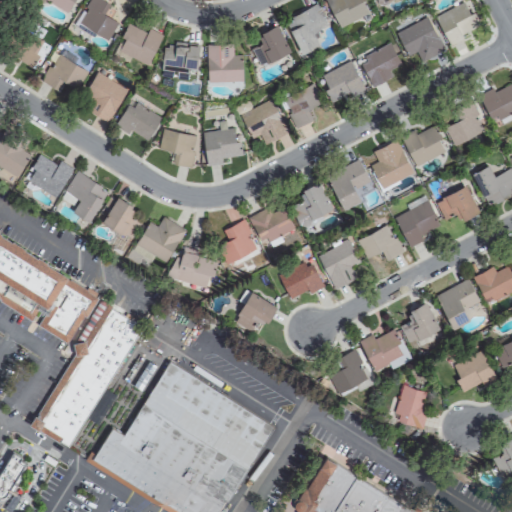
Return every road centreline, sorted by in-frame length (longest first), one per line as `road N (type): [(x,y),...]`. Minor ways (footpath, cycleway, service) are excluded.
road 1 (residential): [(0,86),(160,188),(199,197),(237,188),(511,42)]
road 2 (residential): [(310,329),(511,220)]
